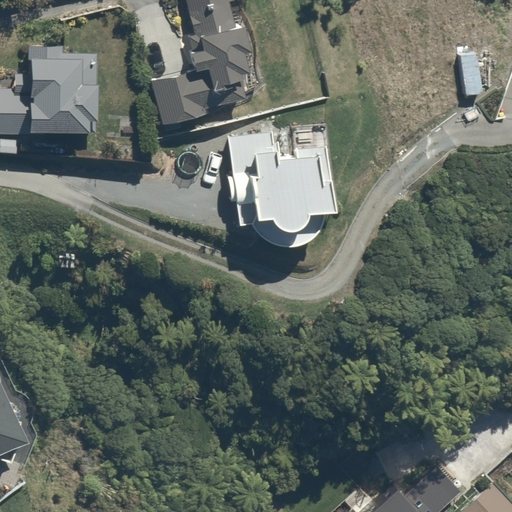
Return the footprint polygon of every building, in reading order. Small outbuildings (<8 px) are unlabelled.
[(242,91),(239,74),(237,65),(246,64),(242,43),(248,42),(245,22),(240,0),(183,0),(189,32),(200,30),(201,39),(185,42),(189,63),(191,68),(169,68),(148,78),(158,122),(206,109),(205,105),(242,91)] [(26,43),(25,73),(0,71),(0,134),(22,135),(22,139),(76,141),(76,127),(92,128),(95,45),(26,43)] [(483,43),(456,47),(463,95),(490,91),(483,43)] [(220,174),(222,200),(246,198),(248,219),(321,212),(332,211),(324,122),(223,131),(226,173),(220,174)] [(0,439),(22,430),(0,378),(0,439)] [(359,510),(355,505),(346,511),(425,511),(454,486),(435,466),(405,494),(392,480),(359,510)] [(511,511),(511,502),(494,480),(456,511),(511,511)]
